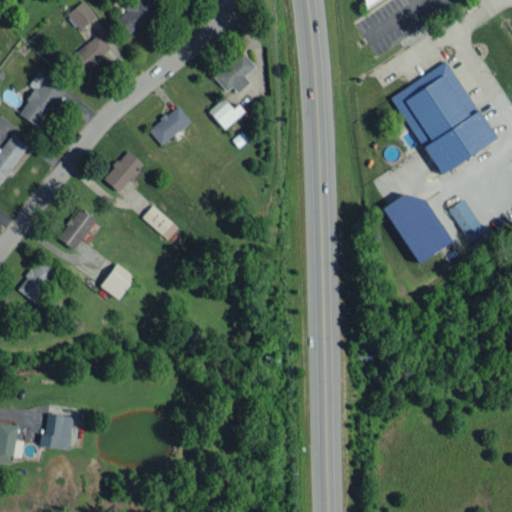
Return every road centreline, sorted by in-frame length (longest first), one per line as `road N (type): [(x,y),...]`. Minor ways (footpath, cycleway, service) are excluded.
road 1 (secondary): [(328,511),(308,0)]
road 2 (residential): [(233,0),(223,19),(103,121),(0,250)]
